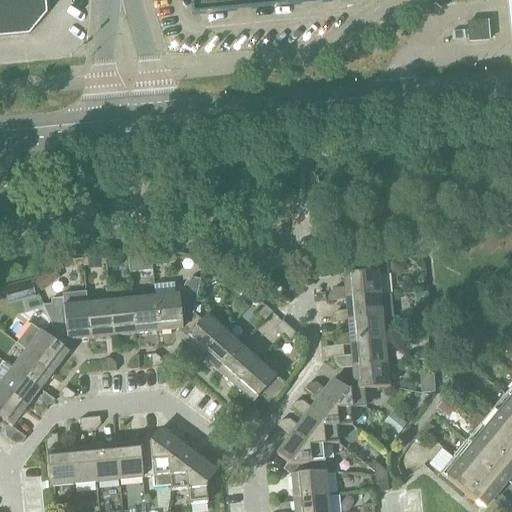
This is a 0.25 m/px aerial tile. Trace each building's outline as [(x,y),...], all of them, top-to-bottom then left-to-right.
[(0,0),(0,38),(9,37),(5,0),(0,0)] [(193,0),(194,12),(321,0),(193,0)] [(511,1),(507,2),(508,10),(509,21),(487,23),(488,42),(511,39),(511,52),(511,1)] [(487,23),(467,25),(469,43),(488,42),(487,32),(487,23)] [(130,275),(153,273),(152,257),(129,259),(130,275)] [(345,301),(379,297),(377,274),(386,273),(385,263),(372,264),(342,267),(343,277),(343,286),(344,289),(332,290),(328,296),(328,303),(345,301)] [(42,293),(51,287),(42,274),(33,280),(42,293)] [(184,333),(193,315),(200,282),(192,280),(188,284),(187,283),(183,290),(175,291),(175,297),(155,299),(159,333),(182,331),(181,330),(184,333)] [(31,281),(19,285),(24,302),(36,298),(31,281)] [(52,329),(65,343),(66,342),(89,340),(86,306),(87,306),(86,294),(61,296),(62,300),(49,301),(50,307),(42,308),(52,329)] [(341,324),(347,324),(381,320),(392,319),(390,296),(379,297),(345,301),(346,312),(340,313),(335,313),(330,319),(330,325),(341,324)] [(132,301),(136,336),(159,333),(155,299),(132,301)] [(109,303),(112,338),(136,336),(132,301),(109,303)] [(86,306),(89,340),(112,338),(109,303),(87,306),(86,306)] [(272,314),(264,308),(257,316),(264,323),(272,314)] [(201,322),(193,315),(184,333),(189,337),(183,343),(200,359),(223,333),(206,317),(201,322)] [(349,347),(384,343),(383,334),(381,320),(347,324),(348,335),(337,336),(332,342),(332,348),(349,347)] [(274,331),(281,338),(289,329),(281,323),(274,331)] [(26,352),(53,373),(67,354),(61,349),(65,343),(52,329),(45,338),(29,326),(15,344),(26,352)] [(289,329),(281,338),(288,344),(296,336),(289,329)] [(200,359),(218,374),(241,348),(223,333),(200,359)] [(351,369),(386,366),(384,343),(349,347),(350,358),(333,359),(334,365),(340,370),(346,370),(351,369)] [(258,364),(241,348),(218,374),(235,390),(258,364)] [(26,352),(11,371),(39,391),(53,373),(26,352)] [(162,368),(161,361),(155,356),(150,356),(151,369),(162,368)] [(139,371),(138,357),(133,358),(128,365),(129,371),(139,371)] [(263,358),(258,364),(235,390),(252,405),(281,374),(263,358)] [(106,374),(116,373),(115,365),(109,361),(104,361),(106,374)] [(362,391),(364,392),(388,390),(388,381),(386,366),(351,369),(353,392),(362,391)] [(0,391),(25,410),(39,391),(11,371),(0,385),(0,391)] [(346,392),(348,392),(346,380),(342,377),(338,378),(334,383),(346,392)] [(348,392),(346,392),(334,383),(332,382),(318,400),(332,411),(349,410),(350,411),(365,409),(364,392),(362,391),(353,392),(348,392)] [(307,385),(304,390),(313,397),(320,388),(316,385),(307,385)] [(511,386),(439,476),(479,509),(511,469),(511,386)] [(64,389),(58,397),(64,401),(72,400),(74,397),(64,389)] [(0,420),(8,426),(11,429),(25,410),(0,391),(0,420)] [(54,402),(49,399),(43,394),(37,403),(43,407),(51,406),(54,402)] [(336,428),(336,429),(351,428),(350,411),(349,410),(332,411),(318,400),(304,419),(318,429),(336,428)] [(294,404),(290,409),(299,416),(307,406),(302,403),(294,404)] [(396,435),(405,425),(390,413),(382,423),(396,435)] [(99,419),(90,420),(91,433),(95,432),(100,426),(99,419)] [(318,429),(304,419),(290,437),(305,448),(323,446),(323,447),(338,446),(336,429),(336,428),(318,429)] [(86,433),(91,433),(90,420),(79,421),(80,428),(86,433)] [(280,422),(277,427),(285,434),(292,424),(288,421),(280,422)] [(17,433),(11,429),(8,426),(4,431),(5,439),(10,442),(17,433)] [(168,459),(179,445),(160,430),(151,442),(149,445),(150,461),(140,462),(142,480),(151,479),(152,479),(168,477),(170,477),(168,459)] [(25,440),(17,433),(10,442),(14,446),(22,445),(25,440)] [(57,448),(56,437),(50,437),(44,443),(45,449),(57,448)] [(305,448),(290,437),(276,456),(287,465),(291,468),(306,466),(307,476),(325,474),(324,468),(323,447),(323,446),(305,448)] [(149,445),(151,442),(145,438),(139,445),(115,448),(118,483),(141,480),(142,480),(140,462),(150,461),(149,445)] [(170,493),(187,491),(188,490),(186,474),(197,459),(179,445),(168,459),(170,477),(168,477),(170,493)] [(118,483),(115,448),(92,450),(96,485),(118,483)] [(73,487),(96,485),(92,450),(70,452),(73,487)] [(49,489),(73,487),(70,452),(46,455),(49,489)] [(188,490),(187,491),(188,507),(207,505),(206,488),(216,473),(197,459),(186,474),(188,490)] [(373,474),(375,495),(388,494),(386,474),(372,463),(367,469),(373,474)] [(291,468),(287,465),(283,471),(290,477),(293,501),(327,498),(326,484),(325,474),(307,476),(306,466),(291,468)] [(371,492),(370,483),(362,483),(363,493),(371,492)] [(328,511),(327,498),(293,501),(293,511),(328,511)] [(494,508),(498,511),(511,511),(499,502),(494,508)]
